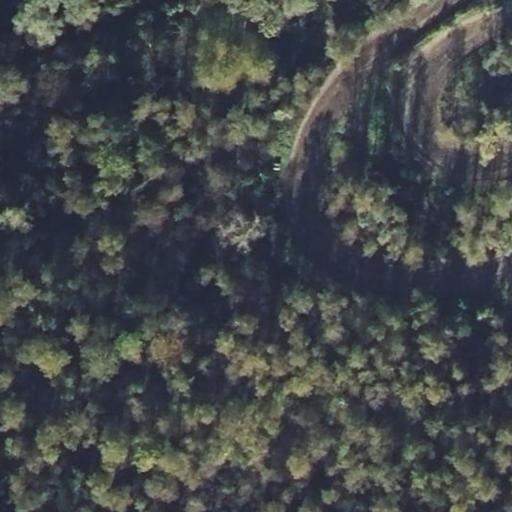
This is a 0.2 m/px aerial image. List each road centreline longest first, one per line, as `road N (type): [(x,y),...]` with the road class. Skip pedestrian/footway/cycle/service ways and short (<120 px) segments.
road 1 (track): [(511,255),(467,272),(402,275),(356,258),(314,224),(304,201),(320,110),(353,63),(443,0)]
road 2 (track): [(511,14),(476,32),(427,78),(423,114),(435,153),(511,145)]
